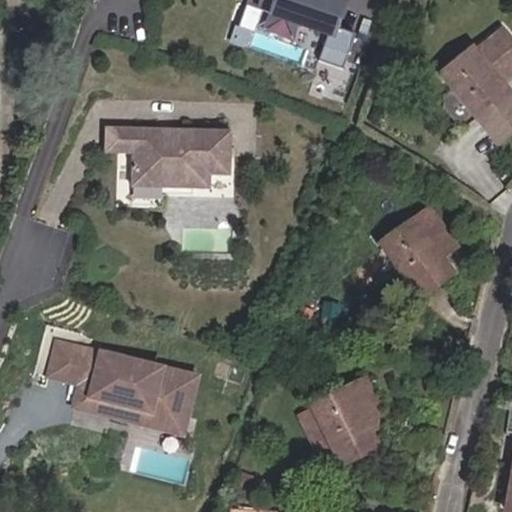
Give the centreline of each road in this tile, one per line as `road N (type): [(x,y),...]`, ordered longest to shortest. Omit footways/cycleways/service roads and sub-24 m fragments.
road 1 (residential): [(0,284),(96,8),(119,0)]
road 2 (residential): [(458,511),(511,275)]
